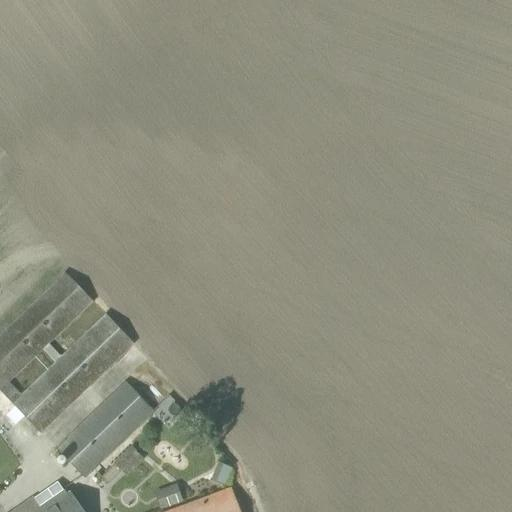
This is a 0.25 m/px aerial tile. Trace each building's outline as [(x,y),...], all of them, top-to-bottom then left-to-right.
[(106,315),(22,396),(8,382),(92,301),(66,273),(0,335),(0,390),(40,433),(132,343),(106,315)] [(126,382),(56,449),(84,478),(154,410),(126,382)] [(131,446),(114,463),(127,476),(144,459),(131,446)] [(240,511),(232,489),(170,511),(240,511)] [(82,511),(69,493),(42,511),(32,498),(10,511),(82,511)] [(158,495),(159,506),(179,504),(178,493),(158,495)]
